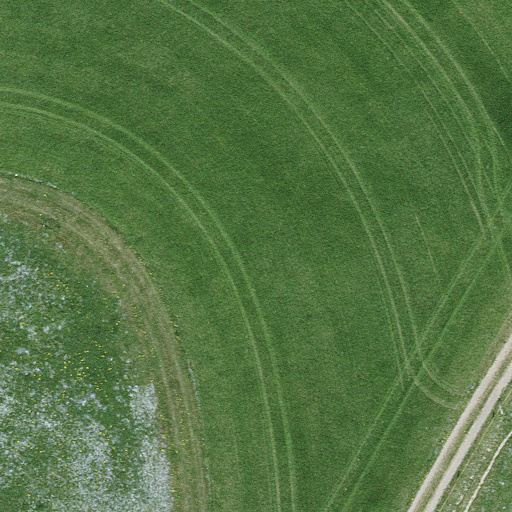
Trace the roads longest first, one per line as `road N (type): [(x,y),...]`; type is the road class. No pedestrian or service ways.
road 1 (track): [(0,191),(28,196),(90,228),(129,275),(174,398),(190,511)]
road 2 (track): [(511,351),(418,511)]
